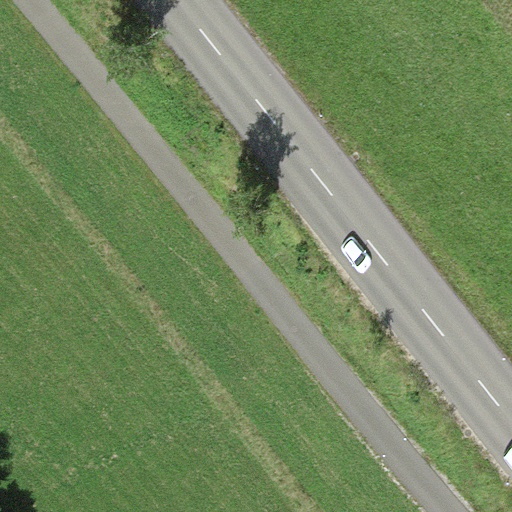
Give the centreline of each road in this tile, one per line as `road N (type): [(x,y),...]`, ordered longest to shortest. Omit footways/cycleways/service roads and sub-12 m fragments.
road 1 (track): [(22,0),(445,511)]
road 2 (tertiary): [(511,407),(170,0)]
